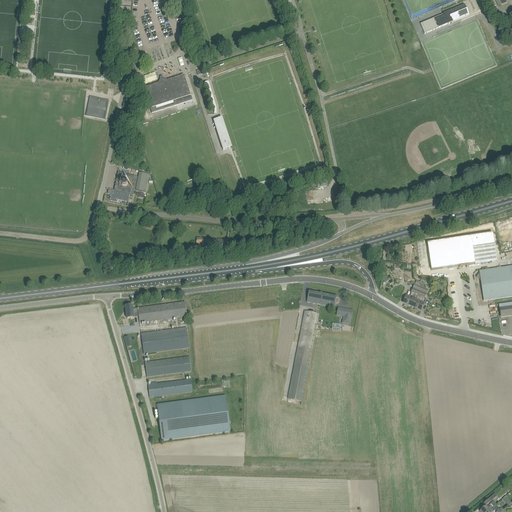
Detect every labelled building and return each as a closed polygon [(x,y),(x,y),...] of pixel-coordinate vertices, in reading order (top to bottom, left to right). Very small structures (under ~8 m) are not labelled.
[(120,0),(118,17),(131,18),(133,0),(120,0)] [(443,14),(420,24),(424,34),(447,24),(448,25),(452,23),(459,20),(466,17),(465,17),(468,16),(464,6),(447,13),(447,12),(444,14),(443,14)] [(145,88),(143,89),(143,90),(144,94),(147,94),(151,108),(152,109),(151,109),(152,114),(193,100),(191,96),(190,97),(190,95),(187,87),(185,81),(183,76),(167,81),(167,80),(163,78),(163,77),(160,78),(160,79),(158,83),(149,86),(150,87),(145,88)] [(212,120),(222,150),(231,147),(220,117),(218,113),(219,107),(210,81),(207,82),(214,110),(214,114),(216,114),(218,118),(212,120)] [(86,116),(100,119),(105,120),(109,101),(90,97),(86,116)] [(128,202),(129,198),(130,195),(134,195),(137,177),(126,174),(118,173),(117,181),(114,191),(115,191),(114,195),(111,195),(110,201),(117,203),(118,200),(128,202)] [(139,173),(136,190),(146,193),(149,175),(139,173)] [(498,253),(491,226),(427,243),(434,269),(498,253)] [(227,240),(197,238),(196,244),(202,244),(202,250),(226,253),(227,240)] [(484,301),(511,297),(511,266),(479,271),(484,301)] [(405,298),(403,303),(413,307),(416,299),(418,295),(420,292),(422,287),(423,284),(420,282),(416,281),(415,283),(415,284),(414,284),(414,285),(413,288),(411,292),(412,293),(415,294),(413,298),(410,297),(407,295),(405,298)] [(416,299),(413,307),(415,308),(417,309),(421,311),(423,306),(425,303),(422,302),(420,301),(422,297),(423,298),(424,298),(426,295),(426,294),(427,292),(428,290),(423,288),(422,287),(420,292),(418,295),(416,299)] [(337,296),(309,291),(307,302),(328,307),(329,303),(335,304),(337,296)] [(187,316),(185,302),(138,309),(133,309),(132,305),(125,306),(127,319),(134,318),(133,313),(138,313),(140,323),(187,317),(187,316)] [(511,306),(499,309),(501,318),(511,315),(511,306)] [(352,311),(337,308),(335,315),(342,317),(341,323),(349,325),(350,318),(352,311)] [(302,402),(318,319),(319,314),(305,312),(288,399),(302,402)] [(144,354),(149,353),(190,348),(187,328),(141,334),(144,354)] [(147,378),(152,377),(191,372),(190,357),(145,363),(147,378)] [(150,398),(192,392),(191,380),(148,385),(150,398)] [(157,405),(162,441),(229,432),(224,396),(157,405)] [(479,511),(480,511),(488,511),(493,508),(496,505),(494,501),(487,507),(486,506),(483,508),(479,511)]
